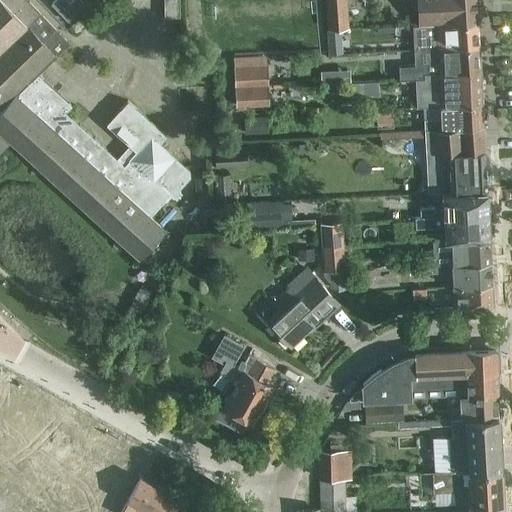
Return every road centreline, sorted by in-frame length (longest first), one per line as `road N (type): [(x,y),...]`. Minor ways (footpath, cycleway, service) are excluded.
road 1 (residential): [(276,494),(336,367),(419,333),(511,329)]
road 2 (residential): [(276,494),(0,338)]
